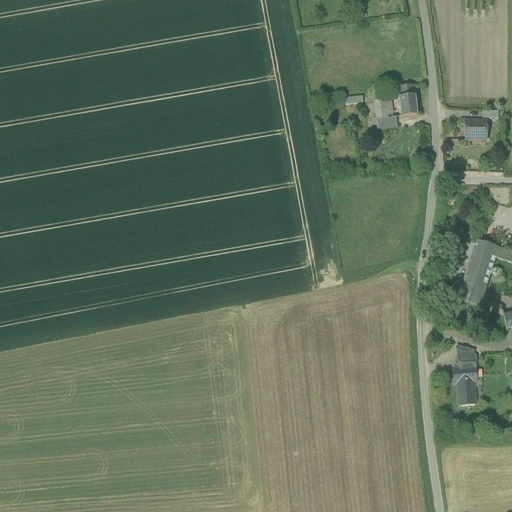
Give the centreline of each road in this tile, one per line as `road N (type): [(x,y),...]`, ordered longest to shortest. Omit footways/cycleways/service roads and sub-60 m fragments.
road 1 (residential): [(438,511),(420,306),(431,181)]
road 2 (residential): [(431,181),(435,92),(422,0)]
